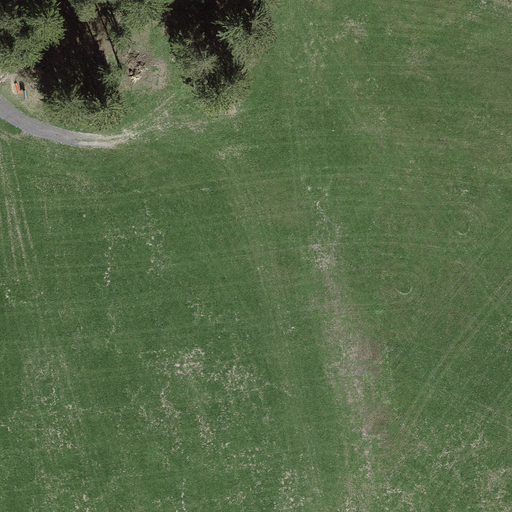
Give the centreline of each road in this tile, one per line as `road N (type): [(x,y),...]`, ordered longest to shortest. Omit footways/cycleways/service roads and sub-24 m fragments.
road 1 (track): [(125,148),(199,194),(227,233),(247,284),(301,511)]
road 2 (track): [(125,148),(77,141),(0,103)]
